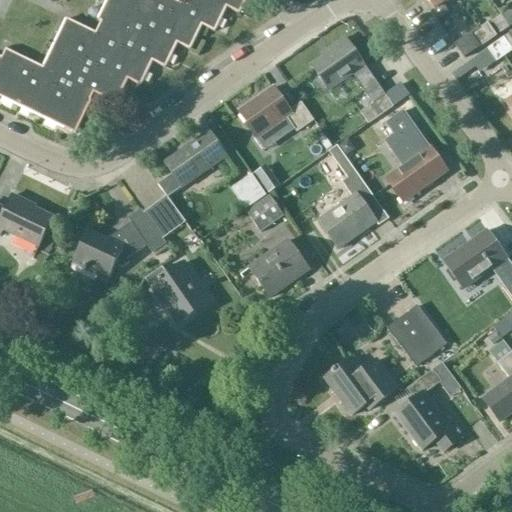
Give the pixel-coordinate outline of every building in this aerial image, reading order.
[(110,0),(99,23),(102,24),(96,35),(67,21),(44,69),(6,51),(2,59),(0,58),(0,98),(76,135),(92,102),(89,101),(92,94),(116,105),(128,81),(141,87),(153,63),(165,70),(177,45),(190,51),(202,27),(215,33),(226,9),(239,16),(247,0),(110,0)] [(450,13),(444,6),(452,0),(425,0),(434,12),(432,13),(437,22),(450,13)] [(510,29),(511,27),(511,10),(502,17),(510,29)] [(488,25),(479,31),(488,44),(497,37),(488,25)] [(418,35),(428,55),(442,48),(432,28),(418,35)] [(465,60),(481,49),(488,44),(479,31),(472,36),(455,47),(465,60)] [(504,39),(495,46),(504,59),(511,53),(511,50),(511,34),(504,40),(504,39)] [(394,108),(365,67),(346,39),(332,49),(334,52),(312,68),(329,92),(352,76),(373,106),(361,114),(369,125),(394,108)] [(479,73),(496,61),(497,64),(504,59),(495,46),(488,51),(471,63),(479,73)] [(239,112),(258,139),(286,118),(297,133),(314,121),(302,103),(290,111),(273,88),(239,112)] [(395,137),(386,143),(404,168),(386,180),(403,204),(436,181),(421,160),(432,152),(433,151),(405,111),(386,124),(395,137)] [(158,186),(167,198),(168,199),(226,159),(209,134),(165,164),(173,175),(158,186)] [(353,199),(319,224),(338,251),(377,224),(365,206),(375,199),(338,147),(328,154),(347,180),(342,183),(353,199)] [(266,197),(252,177),(241,185),(254,205),(266,197)] [(0,236),(2,231),(39,248),(52,219),(27,207),(28,204),(12,196),(5,210),(0,208),(0,236)] [(285,217),(270,196),(246,213),(261,234),(285,217)] [(167,198),(145,214),(163,240),(186,224),(168,199),(167,198)] [(163,240),(145,214),(142,211),(129,220),(132,224),(131,225),(131,224),(106,241),(88,233),(73,265),(98,277),(94,286),(104,291),(116,265),(123,269),(130,263),(128,259),(146,246),(147,246),(153,255),(167,245),(163,240)] [(488,233),(444,264),(462,290),(506,259),(488,233)] [(288,243),(249,271),(269,299),(308,272),(288,243)] [(162,269),(145,281),(177,327),(211,304),(183,264),(167,275),(162,269)] [(371,300),(380,316),(391,310),(381,294),(371,300)] [(418,308),(406,317),(435,355),(447,347),(418,308)] [(406,317),(388,330),(417,369),(435,355),(406,317)] [(511,355),(503,343),(489,354),(498,365),(511,355)] [(511,354),(511,355),(498,365),(510,381),(482,402),(500,425),(511,415),(511,354)] [(351,418),(365,407),(369,412),(397,391),(376,362),(362,373),(352,360),(324,381),(351,418)] [(446,413),(441,417),(424,396),(441,384),(432,372),(406,390),(414,401),(394,415),(421,453),(435,443),(443,454),(465,438),(446,413)]
